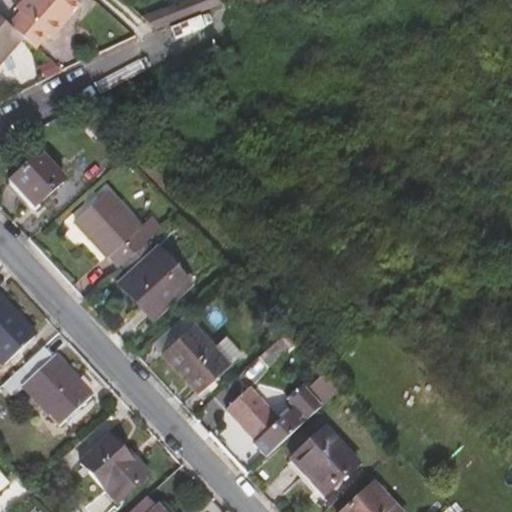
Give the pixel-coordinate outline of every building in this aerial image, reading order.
[(24,37),(37,48),(47,36),(50,38),(80,3),(76,0),(22,0),(15,8),(18,11),(8,23),(24,37)] [(155,30),(197,15),(183,3),(142,18),(155,30)] [(8,23),(0,15),(0,63),(24,37),(8,23)] [(64,181),(39,154),(8,182),(33,209),(64,181)] [(118,267),(160,228),(150,217),(139,228),(108,193),(76,223),(107,257),(108,256),(118,267)] [(157,248),(118,283),(151,319),(190,284),(157,248)] [(2,386),(43,348),(33,337),(35,335),(0,296),(0,363),(2,366),(0,367),(0,385),(1,387),(2,386)] [(192,325),(183,315),(152,344),(160,354),(192,325)] [(213,348),(192,325),(160,354),(197,394),(229,365),(213,348)] [(225,337),(213,348),(229,365),(241,355),(225,337)] [(288,349),(279,338),(258,357),(246,368),(254,377),(266,366),(268,368),(288,349)] [(52,358),(43,348),(2,386),(11,396),(22,386),(59,426),(91,397),(53,357),(52,358)] [(279,421),(249,389),(225,411),(254,443),(253,445),(265,458),(321,407),(305,389),(288,405),(292,409),(279,421)] [(358,465),(325,429),(290,461),(324,497),(358,465)] [(132,463),(107,437),(79,463),(117,504),(148,475),(135,460),(132,463)] [(414,464),(424,456),(411,441),(401,450),(414,464)] [(398,511),(373,485),(343,511),(398,511)] [(146,497),(130,511),(152,511),(157,508),(146,497)]
